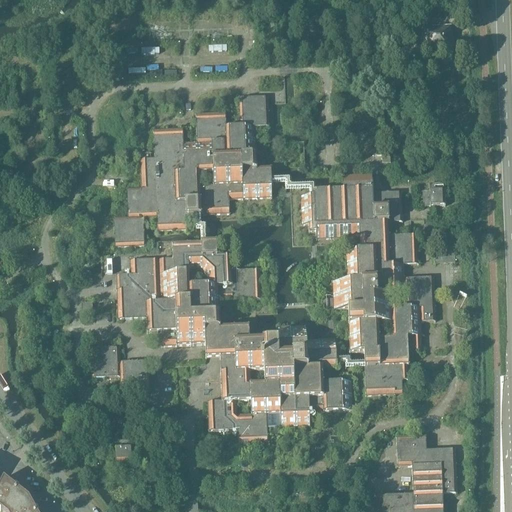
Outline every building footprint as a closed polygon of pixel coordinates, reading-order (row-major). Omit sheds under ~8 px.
[(349,15),(331,15),(331,27),(349,26),(349,15)] [(263,19),(251,20),(252,37),(263,36),(263,19)] [(230,20),(219,21),(220,38),(230,37),(230,20)] [(240,20),(230,20),(230,37),(241,37),(240,20)] [(251,20),(240,20),(241,37),(252,37),(251,20)] [(208,21),(197,22),(198,39),(209,38),(208,21)] [(219,21),(208,21),(209,38),(220,38),(219,21)] [(186,22),(176,23),(176,40),(187,39),(186,22)] [(197,22),(186,22),(187,39),(198,39),(197,22)] [(165,23),(153,24),(154,41),(166,40),(165,23)] [(176,23),(165,23),(166,40),(176,40),(176,23)] [(349,26),(331,27),(331,37),(349,37),(349,26)] [(422,37),(423,57),(452,55),(450,27),(422,29),(423,37),(422,37)] [(349,37),(331,37),(332,48),(350,47),(349,37)] [(350,47),(332,48),(332,59),(350,58),(350,47)] [(266,52),(249,52),(250,64),(267,63),(266,52)] [(417,54),(402,55),(403,64),(418,63),(417,54)] [(169,56),(152,56),(153,68),(170,67),(169,56)] [(350,58),(332,59),(333,70),(351,69),(350,58)] [(267,63),(250,64),(250,75),(267,74),(267,63)] [(170,67),(153,68),(153,78),(170,78),(170,67)] [(351,69),(333,70),(333,81),(351,80),(351,69)] [(215,70),(205,71),(205,88),(216,87),(215,70)] [(227,70),(215,70),(216,87),(227,87),(227,70)] [(205,71),(193,71),(194,88),(205,88),(205,71)] [(267,74),(250,75),(251,86),(268,85),(267,74)] [(170,78),(153,78),(154,90),(171,89),(170,78)] [(351,80),(333,81),(334,91),(352,91),(351,80)] [(352,91),(334,91),(334,102),(352,101),(352,91)] [(352,101),(334,102),(334,113),(350,113),(352,113),(352,112),(352,101)] [(365,125),(354,126),(355,143),(366,143),(365,125)] [(343,126),(333,127),(333,144),(344,144),(343,126)] [(354,126),(343,126),(344,144),(355,143),(354,126)] [(322,127),(310,128),(311,145),(322,145),(322,127)] [(333,127),(322,127),(322,145),(333,144),(333,127)] [(422,186),(422,198),(422,208),(445,207),(444,185),(422,186)] [(418,266),(417,237),(388,238),(388,252),(345,254),(346,283),(332,283),(333,313),(348,312),(349,355),(364,355),(365,398),(402,396),(401,382),(409,382),(408,353),(422,352),(421,323),(435,323),(433,279),(405,280),(404,267),(418,266)] [(130,291),(116,291),(118,321),(146,320),(147,335),(161,334),(162,348),(205,347),(205,361),(220,360),(220,374),(222,403),(207,403),(209,433),(237,432),(238,446),(266,445),(266,416),(280,416),(280,430),(310,429),(309,414),(352,413),(351,383),(322,384),(322,371),(336,370),(336,364),(337,364),(336,361),(336,362),(335,341),(306,342),(306,328),(276,329),(277,343),(260,344),(249,344),(248,330),(219,331),(218,303),(233,302),(261,301),(260,272),(231,273),(231,258),(217,259),(216,245),(172,246),(172,261),(129,263),(130,277),(130,291)] [(116,277),(116,291),(130,291),(130,277),(116,277)] [(119,349),(90,351),(91,380),(120,379),(120,393),(150,392),(149,362),(120,364),(119,349)] [(115,443),(115,450),(116,465),(138,465),(137,442),(115,443)] [(0,511),(1,511),(13,511),(28,499),(3,479),(3,480),(0,485),(0,511)] [(35,511),(28,499),(13,511),(35,511)]
